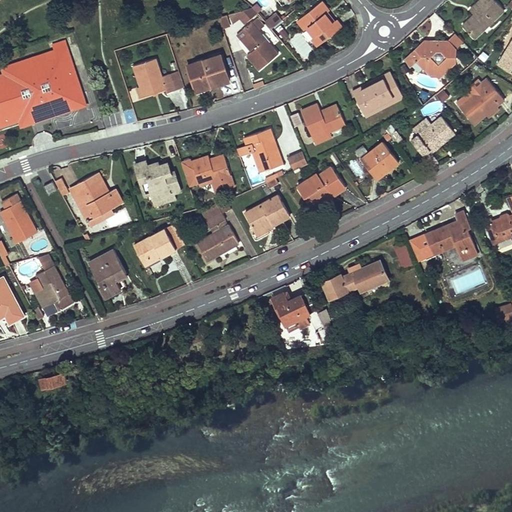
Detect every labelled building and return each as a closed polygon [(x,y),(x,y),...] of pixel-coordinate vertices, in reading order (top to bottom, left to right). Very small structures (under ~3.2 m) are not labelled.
[(474,14),(478,18),(466,29),(473,37),(474,37),(504,10),(495,0),(480,0),(470,9),(474,14)] [(321,1),(297,21),(304,30),(307,28),(313,36),(311,38),(317,46),(323,41),(342,27),(336,20),(334,21),(327,12),(328,10),(321,1)] [(249,8),(237,12),(239,14),(241,18),(245,24),(256,14),(258,13),(252,7),(249,8)] [(265,22),(271,29),(282,20),(276,13),(265,22)] [(239,14),(231,17),(233,20),(234,23),(235,23),(241,18),(239,14)] [(466,29),(478,18),(474,14),(462,25),(466,29)] [(227,15),(219,17),(223,28),(230,26),(227,15)] [(237,35),(242,40),(244,39),(254,50),(251,52),(247,55),(259,69),(278,54),(251,22),(237,35)] [(282,29),(279,32),(283,38),(287,35),(282,29)] [(455,36),(449,42),(456,49),(462,43),(455,36)] [(244,39),(242,40),(243,42),(251,52),(254,50),(244,39)] [(413,52),(410,55),(416,62),(417,61),(430,75),(437,75),(439,78),(456,62),(457,55),(456,55),(453,52),(456,49),(449,42),(434,41),(433,46),(428,46),(425,40),(419,45),(413,52)] [(511,41),(499,64),(511,71),(511,41)] [(66,48),(56,51),(59,60),(69,57),(66,48)] [(6,75),(0,77),(0,124),(5,123),(21,118),(20,116),(30,112),(29,109),(30,109),(36,108),(40,118),(67,110),(64,102),(74,98),(71,89),(78,87),(69,57),(59,60),(56,51),(54,52),(5,68),(3,69),(6,75)] [(221,54),(225,67),(235,64),(231,51),(221,54)] [(221,54),(187,65),(188,67),(195,88),(211,82),(212,83),(213,87),(230,81),(228,77),(225,67),(221,54)] [(416,62),(410,55),(405,58),(411,67),(416,62)] [(176,90),(182,88),(182,87),(178,73),(176,74),(170,76),(169,74),(161,76),(156,59),(152,59),(135,65),(138,75),(137,75),(141,87),(144,96),(166,89),(166,92),(167,93),(176,90)] [(225,67),(228,77),(238,74),(235,64),(225,67)] [(384,78),(373,84),(362,90),(361,87),(353,91),(362,108),(368,105),(370,109),(394,96),(384,78)] [(467,90),(470,93),(482,83),(479,80),(467,90)] [(372,81),(361,87),(362,90),(373,84),(372,81)] [(504,99),(490,81),(484,86),(460,106),(474,124),(486,115),(496,106),(504,99)] [(211,82),(195,88),(196,92),(213,87),(212,83),(211,82)] [(460,106),(484,86),(482,83),(470,93),(457,103),(460,106)] [(78,87),(71,89),(74,98),(64,102),(67,110),(84,104),(78,87)] [(441,102),(450,97),(445,89),(437,94),(441,102)] [(301,111),(315,144),(332,137),(330,131),(346,124),(338,107),(322,114),(321,111),(318,104),(317,104),(301,111)] [(321,111),(322,114),(338,107),(337,104),(321,111)] [(496,106),(486,115),(488,118),(499,109),(496,106)] [(20,116),(21,118),(23,124),(40,118),(36,108),(30,109),(30,112),(20,116)] [(414,128),(419,135),(413,141),(424,155),(430,150),(431,152),(455,133),(442,117),(432,125),(426,118),(414,128)] [(269,129),(244,138),(247,146),(237,150),(239,157),(253,151),(261,172),(275,167),(281,165),(275,149),(274,148),(273,149),(270,143),(273,142),(271,137),(273,136),(270,129),(269,129)] [(396,130),(391,134),(398,143),(403,140),(396,130)] [(273,136),(271,137),(273,142),(270,143),(273,149),(274,148),(275,149),(281,165),(284,164),(273,136)] [(391,168),(399,162),(383,142),(361,159),(377,179),(391,168)] [(223,154),(210,158),(211,162),(225,158),(223,154)] [(290,160),(294,170),(308,163),(304,154),(303,155),(290,160)] [(209,156),(192,161),(200,185),(231,176),(225,158),(211,162),(210,158),(209,156)] [(146,161),(135,165),(141,182),(148,179),(151,186),(149,187),(152,195),(154,194),(158,204),(173,199),(174,199),(174,197),(173,194),(171,189),(168,190),(167,187),(178,184),(174,173),(171,174),(168,164),(166,164),(160,167),(160,168),(156,170),(154,164),(147,166),(146,161)] [(332,167),(319,176),(312,180),(310,182),(308,179),(298,187),(313,210),(321,204),(320,201),(330,194),(332,196),(345,187),(332,167)] [(99,173),(77,184),(78,186),(86,200),(78,204),(86,219),(94,215),(95,217),(111,209),(122,203),(116,189),(115,189),(109,192),(105,194),(99,183),(103,181),(99,173)] [(317,173),(308,179),(310,182),(312,180),(319,176),(317,173)] [(276,175),(265,177),(267,186),(278,184),(276,175)] [(61,179),(57,181),(62,192),(67,190),(61,179)] [(103,181),(99,183),(105,194),(109,192),(103,181)] [(52,182),(44,186),(48,195),(56,191),(52,182)] [(86,200),(77,184),(70,188),(78,204),(86,200)] [(178,184),(167,187),(168,190),(171,189),(173,194),(180,191),(178,184)] [(0,211),(17,242),(36,232),(16,194),(2,202),(5,209),(0,211)] [(330,194),(320,201),(321,204),(332,196),(330,194)] [(279,195),(245,213),(247,215),(255,230),(270,222),(272,225),(290,216),(279,195)] [(206,219),(207,221),(222,213),(222,212),(217,204),(215,205),(202,212),(206,219)] [(94,215),(86,219),(90,226),(114,214),(111,209),(95,217),(94,215)] [(458,221),(426,234),(434,253),(456,244),(459,252),(476,245),(469,228),(472,227),(465,211),(455,214),(458,221)] [(495,243),(511,235),(511,212),(510,211),(502,215),(500,218),(493,221),(492,217),(485,220),(495,243)] [(218,225),(220,230),(214,233),(197,243),(206,260),(207,260),(239,243),(229,225),(226,226),(224,221),(225,220),(226,220),(222,213),(207,221),(211,228),(218,225)] [(270,222),(255,230),(256,233),(257,234),(272,225),(270,222)] [(185,245),(174,224),(169,227),(134,245),(143,262),(159,254),(161,258),(185,245)] [(218,225),(211,228),(214,233),(220,230),(218,225)] [(0,254),(1,257),(8,253),(2,240),(0,240),(0,254)] [(402,269),(414,265),(407,242),(394,246),(402,269)] [(476,245),(459,252),(462,259),(479,253),(476,245)] [(98,268),(106,284),(101,286),(99,287),(105,298),(120,290),(116,282),(115,280),(126,274),(113,250),(88,262),(93,271),(98,268)] [(38,256),(42,263),(51,258),(48,253),(38,256)] [(159,254),(143,262),(145,266),(161,258),(159,254)] [(45,270),(35,275),(42,287),(42,288),(51,304),(43,308),(47,316),(74,302),(51,258),(42,263),(45,270)] [(341,274),(324,282),(331,298),(360,285),(362,291),(389,280),(381,261),(362,269),(352,274),(342,278),(341,274)] [(158,263),(149,265),(151,272),(159,270),(158,263)] [(350,270),(352,274),(362,269),(360,265),(350,270)] [(98,268),(93,271),(94,273),(101,286),(106,284),(98,268)] [(314,272),(302,278),(304,283),(317,277),(314,272)] [(126,274),(115,280),(116,282),(127,276),(126,274)] [(4,277),(0,278),(0,317),(6,315),(10,323),(24,315),(4,277)] [(34,292),(43,308),(51,304),(42,288),(42,287),(34,292)] [(287,292),(274,298),(288,329),(298,325),(299,327),(309,322),(300,304),(294,306),(287,292)] [(511,307),(511,304),(497,308),(500,320),(511,317),(511,307)] [(328,310),(320,313),(326,328),(322,329),(323,334),(319,335),(321,345),(333,343),(328,331),(335,329),(331,322),(333,321),(328,310)] [(64,374),(41,380),(43,388),(66,382),(64,374)]
